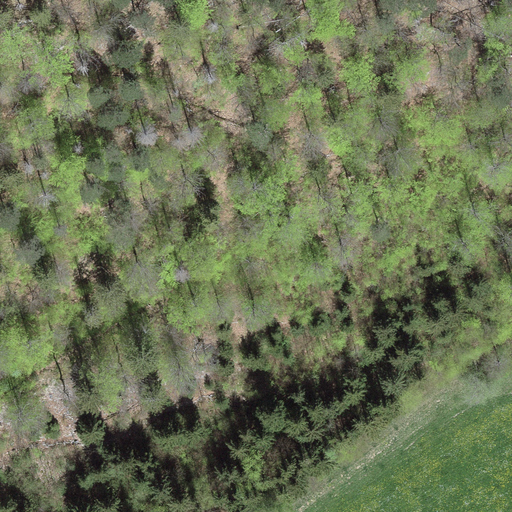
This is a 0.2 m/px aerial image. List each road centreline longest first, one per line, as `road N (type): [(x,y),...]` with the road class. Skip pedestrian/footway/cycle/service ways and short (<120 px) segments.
road 1 (track): [(280,511),(487,348)]
road 2 (track): [(0,389),(161,294)]
